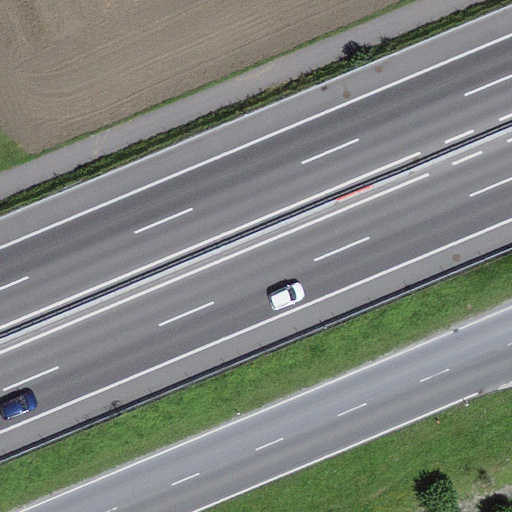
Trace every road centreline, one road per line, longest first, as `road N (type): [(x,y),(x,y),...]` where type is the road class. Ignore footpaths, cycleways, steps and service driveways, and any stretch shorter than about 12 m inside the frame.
road 1 (motorway): [(0,392),(511,178)]
road 2 (motorway): [(511,72),(0,286)]
road 3 (secondary): [(511,341),(102,511)]
